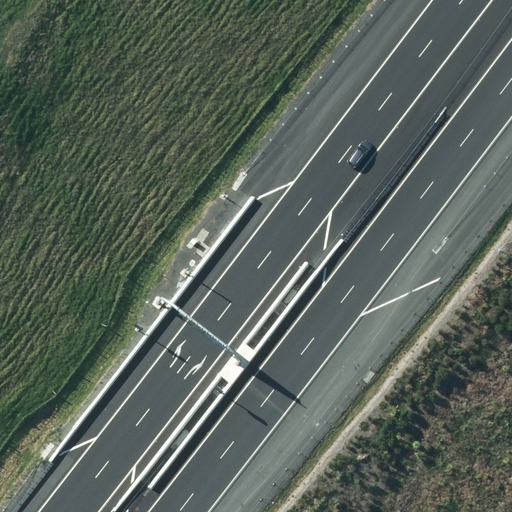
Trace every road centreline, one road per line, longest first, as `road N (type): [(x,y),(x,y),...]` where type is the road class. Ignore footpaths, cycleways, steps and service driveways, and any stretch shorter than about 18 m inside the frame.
road 1 (motorway): [(50,511),(473,0)]
road 2 (motorway): [(511,67),(171,511)]
